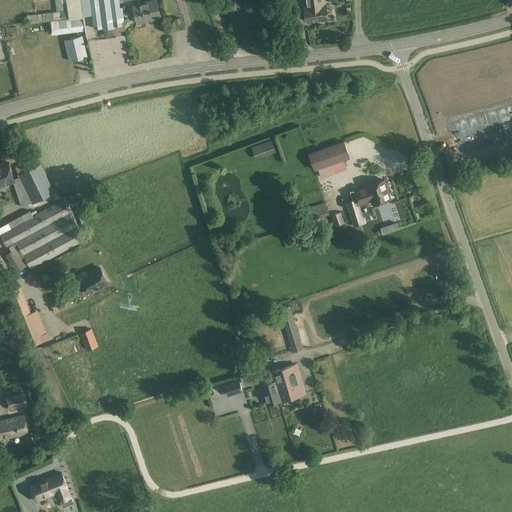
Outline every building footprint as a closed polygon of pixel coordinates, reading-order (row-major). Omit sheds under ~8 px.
[(28,15),(28,20),(28,21),(28,23),(28,24),(51,21),(52,34),(84,30),(83,16),(80,0),(66,0),(68,10),(56,11),(42,13),(42,14),(36,15),(28,15)] [(90,0),(95,26),(121,22),(122,22),(122,21),(124,21),(122,8),(121,8),(120,8),(118,0),(90,0)] [(156,0),(152,0),(133,6),(138,23),(161,16),(156,0)] [(323,0),(305,0),(306,7),(304,7),(306,22),(328,19),(326,5),(324,5),(323,0)] [(82,39),(65,43),(69,61),(80,59),(86,57),(82,39)] [(270,142),(252,148),(255,158),(274,152),(270,142)] [(332,163),(341,160),(343,159),(349,157),(344,142),(326,148),(309,154),(314,169),(318,168),(332,163)] [(14,180),(14,179),(8,162),(0,164),(0,184),(13,180),(14,180)] [(14,180),(13,180),(22,207),(32,202),(33,204),(55,193),(41,163),(24,171),(17,175),(18,178),(14,179),(14,180)] [(354,227),(363,224),(356,200),(366,196),(369,205),(373,203),(374,204),(390,198),(384,180),(350,191),(353,201),(346,203),(354,227)] [(4,231),(0,233),(7,247),(16,242),(31,269),(84,240),(77,227),(81,225),(72,206),(67,208),(63,200),(59,201),(56,196),(46,202),(32,210),(32,209),(1,226),(4,231)] [(303,223),(327,215),(323,202),(298,210),(303,223)] [(341,212),(331,216),(334,225),(344,222),(341,212)] [(396,223),(381,229),(383,235),(399,229),(396,223)] [(285,249),(294,246),(291,235),(282,239),(285,249)] [(16,248),(5,255),(17,272),(27,264),(16,248)] [(78,276),(81,280),(77,282),(82,292),(86,290),(88,293),(108,281),(100,268),(87,275),(85,272),(78,276)] [(37,332),(31,314),(22,292),(19,287),(9,292),(30,347),(42,342),(37,332)] [(283,321),(292,352),(302,348),(289,307),(279,309),(283,321)] [(31,314),(37,332),(44,329),(37,311),(31,314)] [(0,324),(0,343),(8,339),(0,324)] [(91,328),(79,333),(86,350),(98,345),(91,328)] [(311,385),(351,375),(345,350),(305,361),(311,385)] [(272,372),(275,382),(280,400),(304,393),(296,365),(272,372)] [(237,380),(221,384),(225,397),(240,392),(237,380)] [(280,400),(275,382),(260,386),(265,405),(280,400)] [(25,389),(7,393),(10,405),(28,400),(25,389)] [(24,415),(0,420),(0,438),(0,440),(28,433),(24,415)] [(293,425),(292,434),(300,434),(301,425),(293,425)] [(38,430),(31,432),(33,439),(40,437),(38,430)] [(61,473),(53,476),(59,492),(57,493),(59,499),(63,507),(72,503),(70,498),(71,497),(61,473)] [(59,492),(53,476),(30,486),(33,493),(32,494),(34,500),(36,499),(37,501),(50,495),(52,498),(54,499),(56,500),(59,499),(57,493),(59,492)]
